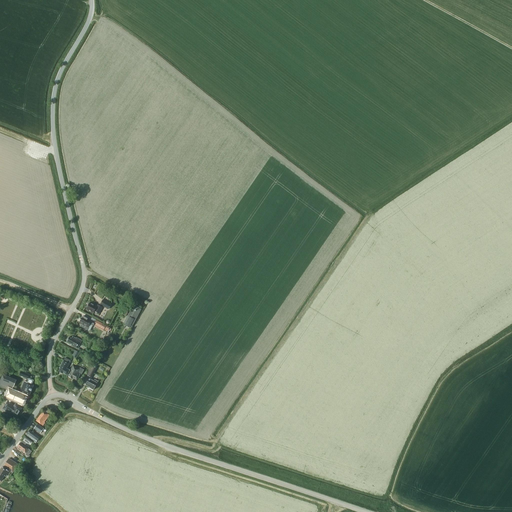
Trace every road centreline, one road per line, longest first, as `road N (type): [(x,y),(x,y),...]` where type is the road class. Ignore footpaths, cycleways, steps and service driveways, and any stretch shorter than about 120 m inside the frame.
road 1 (tertiary): [(50,396),(50,348),(83,280),(51,102),(91,0)]
road 2 (tertiary): [(365,511),(147,439),(64,395),(50,396)]
